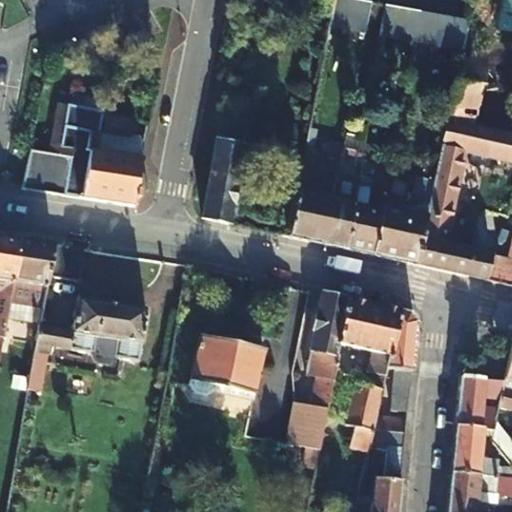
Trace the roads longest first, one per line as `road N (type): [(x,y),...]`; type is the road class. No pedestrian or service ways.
road 1 (residential): [(164,236),(443,297)]
road 2 (residential): [(209,0),(164,236)]
road 3 (residential): [(422,511),(443,297)]
road 4 (residential): [(0,210),(164,236)]
